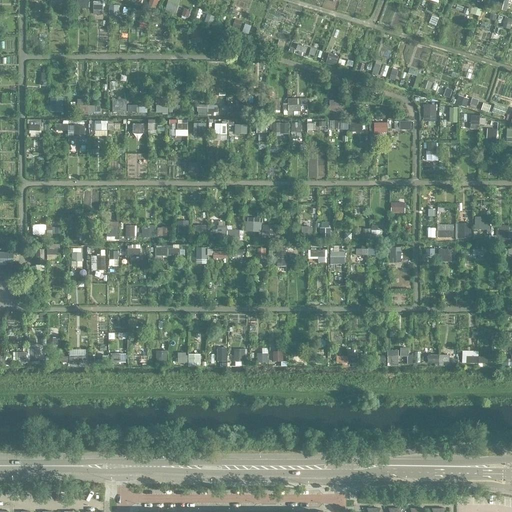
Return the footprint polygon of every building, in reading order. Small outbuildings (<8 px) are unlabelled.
[(93,0),(93,13),(102,13),(102,0),(93,0)] [(149,0),(148,6),(155,9),(158,0),(149,0)] [(166,9),(175,12),(177,4),(169,1),(166,9)] [(109,15),(119,15),(119,4),(109,4),(109,15)] [(192,42),(202,42),(202,28),(191,28),(192,42)] [(383,64),(381,74),(386,75),(389,65),(383,64)] [(419,87),(423,74),(418,72),(414,86),(419,87)] [(456,102),(466,106),(469,98),(459,94),(456,102)] [(50,111),(63,111),(64,96),(51,96),(50,111)] [(283,109),(301,110),(301,97),(288,97),(288,103),(283,102),(283,109)] [(79,98),(79,113),(88,112),(87,98),(79,98)] [(127,111),(127,98),(113,98),(113,111),(127,111)] [(168,112),(168,104),(162,104),(162,98),(156,98),(156,112),(168,112)] [(330,99),(330,110),(345,111),(345,99),(330,99)] [(197,103),(197,113),(218,114),(218,104),(197,103)] [(423,103),(423,116),(436,116),(436,103),(423,103)] [(457,121),(458,107),(450,106),(449,121),(457,121)] [(479,123),(484,124),(486,117),(472,115),(470,126),(478,128),(479,123)] [(28,136),(41,137),(41,119),(28,118),(28,136)] [(96,119),(95,134),(107,135),(108,120),(96,119)] [(334,121),(334,130),(362,130),(362,120),(334,121)] [(411,120),(400,120),(400,129),(411,128),(411,120)] [(193,122),(193,134),(206,134),(206,121),(193,122)] [(288,131),(288,121),(272,122),(272,131),(288,131)] [(292,121),(292,136),(302,136),(301,121),(292,121)] [(325,122),(308,121),(307,128),(325,129),(325,122)] [(374,132),(388,132),(388,121),(374,122),(374,132)] [(144,132),(144,123),(133,122),(133,131),(144,132)] [(215,132),(227,133),(228,123),(216,122),(215,132)] [(235,123),(234,132),(246,133),(247,123),(235,123)] [(55,129),(68,129),(68,138),(85,138),(85,124),(55,124),(55,129)] [(497,130),(488,129),(487,139),(496,140),(497,130)] [(427,159),(436,159),(436,141),(427,142),(427,159)] [(392,201),(391,211),(405,212),(405,201),(392,201)] [(81,260),(82,248),(73,247),(73,260),(81,260)] [(344,263),(344,250),(331,250),(331,263),(344,263)] [(0,270),(14,271),(14,263),(14,252),(9,252),(0,251),(0,270)] [(94,255),(93,268),(104,269),(105,255),(94,255)] [(227,359),(227,347),(218,347),(218,359),(227,359)] [(463,361),(479,361),(479,350),(463,350),(463,361)] [(450,354),(429,353),(429,361),(450,361),(450,354)] [(349,364),(349,355),(337,355),(337,364),(349,364)]
